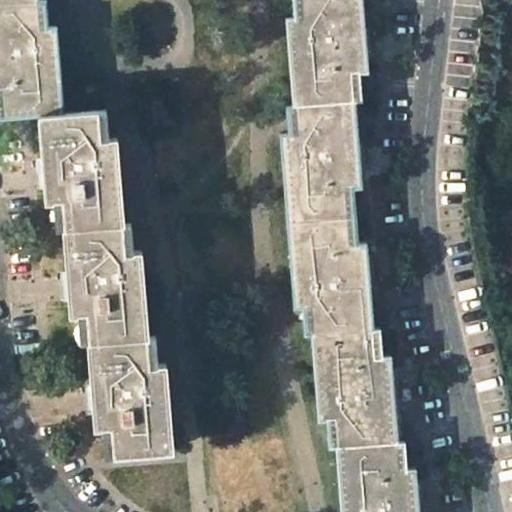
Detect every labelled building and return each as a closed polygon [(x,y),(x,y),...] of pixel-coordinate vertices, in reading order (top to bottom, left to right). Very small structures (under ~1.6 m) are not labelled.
[(0,0),(0,114),(37,111),(61,109),(54,22),(46,22),(44,0),(0,0)] [(287,16),(293,103),(354,99),(362,98),(360,70),(367,69),(366,58),(361,0),(292,0),(294,16),(287,16)] [(359,175),(354,99),(293,103),(285,104),(287,131),(281,132),(287,217),(355,212),(353,185),(360,185),(359,175)] [(107,105),(61,109),(37,111),(43,188),(44,196),(53,196),(54,226),(62,225),(124,220),(117,134),(110,135),(107,105)] [(357,241),(355,212),(287,217),(293,303),(301,303),(303,330),(311,330),(371,325),(368,295),(365,249),(365,241),(357,241)] [(64,255),(68,302),(69,311),(75,311),(78,339),(86,338),(148,333),(141,246),(135,247),(132,219),(124,220),(62,225),(64,255)] [(327,444),(335,443),(396,439),(390,372),(389,364),(388,353),(381,354),(378,325),(371,325),(311,330),(317,417),(325,416),(327,444)] [(155,332),(148,333),(86,338),(92,414),(93,424),(99,424),(103,452),(105,452),(170,447),(164,359),(157,360),(155,332)] [(416,511),(414,475),(413,466),(405,467),(403,438),(396,439),(335,443),(339,511),(416,511)]
